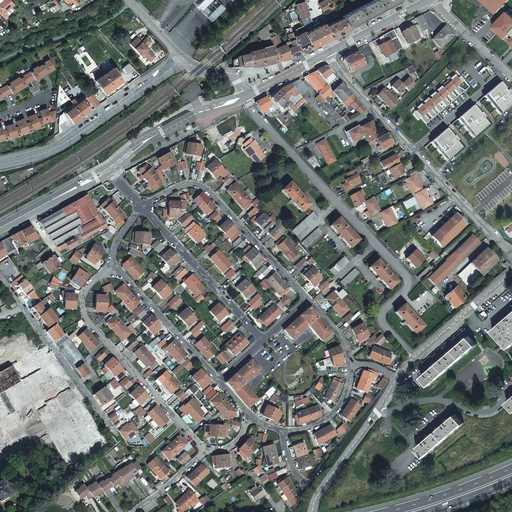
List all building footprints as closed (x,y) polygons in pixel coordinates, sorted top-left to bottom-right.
[(4,13),(14,4),(9,0),(0,0),(0,14),(3,18),(4,17),(5,19),(7,17),(5,16),(6,15),(4,13)] [(331,0),(321,0),(322,1),(318,3),(319,6),(323,13),(327,11),(328,12),(331,10),(332,11),(336,9),(331,0)] [(372,0),(367,3),(341,16),(341,17),(347,27),(365,18),(398,0),(372,0)] [(510,0),(484,0),(498,13),(510,0)] [(307,13),(303,2),(294,6),(302,27),(311,23),(307,13)] [(511,13),(509,11),(494,26),(511,43),(511,13)] [(429,28),(421,15),(415,18),(417,21),(423,31),(429,28)] [(331,38),(348,30),(347,27),(341,17),(325,26),(331,38)] [(301,54),(294,37),(290,24),(285,26),(288,34),(287,35),(289,41),(285,43),(287,48),(287,49),(291,58),(292,58),(296,56),(301,54)] [(325,26),(324,24),(305,34),(310,49),(327,40),(331,38),(325,26)] [(270,37),(271,36),(270,33),(266,25),(258,32),(261,40),(270,37)] [(432,39),(441,47),(454,34),(445,25),(432,39)] [(305,34),(302,27),(302,26),(295,30),(297,36),(294,37),(301,54),(302,53),(310,49),(305,34)] [(408,44),(418,38),(412,26),(401,32),(408,44)] [(384,57),(402,47),(393,29),(382,35),(385,42),(378,46),(384,57)] [(280,61),(291,58),(287,49),(286,50),(284,45),(281,46),(275,32),(274,33),(273,32),(270,33),(271,36),(270,37),(274,46),(280,61)] [(136,37),(129,44),(140,56),(142,54),(149,62),(154,57),(147,49),(146,50),(144,47),(145,47),(150,41),(146,37),(141,42),(136,37)] [(274,46),(270,37),(264,39),(266,48),(274,46)] [(275,62),(280,61),(274,46),(263,49),(262,47),(257,48),(258,50),(249,52),(249,54),(240,56),(241,60),(233,61),(233,67),(236,67),(249,66),(252,67),(263,65),(275,62)] [(364,65),(360,57),(356,49),(351,52),(341,57),(341,60),(342,60),(349,73),(364,65)] [(0,98),(2,98),(11,93),(14,91),(15,92),(24,87),(24,86),(37,78),(38,79),(43,76),(42,75),(48,71),(49,72),(54,69),(48,59),(43,62),(44,64),(42,66),(41,64),(37,67),(37,66),(32,69),(33,71),(31,72),(30,71),(21,76),(22,77),(20,79),(18,77),(9,83),(10,84),(8,86),(7,85),(0,88),(0,98)] [(134,70),(128,64),(122,68),(127,74),(134,70)] [(409,74),(415,71),(412,65),(405,68),(409,74)] [(304,77),(326,101),(328,104),(331,101),(326,96),(331,92),(326,86),(328,85),(334,80),(336,83),(338,81),(339,80),(327,67),(323,67),(304,77)] [(113,68),(103,75),(112,88),(122,81),(113,68)] [(112,88),(103,75),(95,81),(104,94),(112,88)] [(458,84),(464,91),(469,86),(460,76),(457,79),(454,75),(449,78),(451,80),(448,82),(447,81),(443,84),(444,86),(442,88),(440,86),(436,90),(438,91),(435,94),(434,92),(430,95),(431,97),(429,99),(427,98),(423,101),(424,103),(422,105),(420,103),(416,107),(418,109),(412,114),(417,120),(420,118),(425,124),(428,121),(423,115),(427,112),(432,118),(435,115),(430,109),(433,106),(439,112),(442,110),(436,103),(440,100),(445,106),(448,104),(443,98),(447,94),(452,100),(455,98),(450,92),(454,89),(459,95),(462,92),(457,86),(458,84)] [(398,93),(404,86),(409,91),(415,84),(408,78),(402,84),(397,80),(391,86),(392,88),(390,90),(388,89),(386,92),(383,88),(376,95),(391,109),(393,107),(397,102),(393,98),(397,93),(398,93)] [(298,80),(289,84),(301,96),(308,89),(300,81),(298,80)] [(511,103),(511,97),(499,82),(486,94),(502,112),(511,103)] [(69,99),(58,84),(55,108),(69,99)] [(300,103),(304,99),(301,96),(289,84),(278,90),(279,91),(286,99),(291,104),(295,108),(297,106),(292,101),(294,99),(295,100),(296,99),(300,103)] [(359,115),(366,111),(363,107),(354,97),(341,84),(330,94),(334,98),(336,96),(347,108),(350,105),(359,115)] [(286,99),(279,91),(271,98),(278,106),(286,99)] [(337,122),(339,126),(345,122),(341,117),(332,109),(328,104),(326,101),(325,102),(318,94),(315,97),(322,105),(321,105),(323,108),(324,108),(325,111),(327,110),(328,114),(329,113),(331,117),(332,116),(333,120),(335,119),(336,123),(337,122)] [(499,114),(502,112),(486,94),(483,96),(499,114)] [(86,114),(91,110),(84,100),(85,99),(83,96),(75,102),(73,99),(70,101),(74,106),(73,107),(81,117),(86,114)] [(261,111),(264,115),(269,113),(270,114),(276,111),(270,101),(269,102),(266,97),(255,103),(261,111)] [(93,109),(98,105),(94,99),(89,103),(93,109)] [(294,114),(298,111),(295,108),(291,104),(288,107),(294,114)] [(459,117),(475,135),(488,124),(472,105),(459,117)] [(67,127),(81,117),(73,107),(60,116),(57,126),(60,130),(59,131),(60,132),(67,127)] [(41,118),(43,123),(49,121),(50,124),(54,122),(55,111),(49,113),(47,109),(39,111),(41,118)] [(288,119),(290,122),(294,118),(293,117),(294,116),(290,111),(285,116),(288,119)] [(30,123),(32,130),(39,127),(40,130),(45,128),(41,118),(37,120),(35,114),(27,117),(30,123)] [(457,119),(472,137),(475,135),(459,117),(457,119)] [(16,122),(18,127),(21,134),(28,131),(29,134),(33,132),(32,130),(30,123),(26,124),(23,119),(16,122)] [(370,122),(360,128),(359,129),(357,126),(345,132),(349,138),(351,142),(363,136),(364,135),(368,143),(378,138),(370,122)] [(6,127),(7,131),(9,138),(16,136),(17,138),(22,137),(21,134),(18,127),(14,129),(13,125),(6,127)] [(0,140),(4,139),(5,142),(10,140),(9,138),(7,131),(3,132),(1,128),(0,128),(0,140)] [(432,140),(448,159),(461,147),(445,128),(432,140)] [(365,145),(367,149),(374,145),(373,144),(376,142),(378,146),(376,147),(378,151),(391,144),(386,134),(378,138),(368,143),(365,145)] [(257,164),(266,157),(259,150),(260,149),(259,147),(258,148),(256,146),(257,145),(254,142),(251,139),(244,145),(247,148),(246,149),(252,156),(251,157),(257,164)] [(336,161),(324,140),(317,144),(328,165),(336,161)] [(430,142),(446,161),(448,159),(432,140),(430,142)] [(192,156),(194,145),(187,143),(185,154),(192,156)] [(201,146),(194,145),(192,156),(199,157),(199,156),(201,156),(201,153),(200,153),(201,146)] [(163,170),(169,167),(175,164),(170,153),(163,157),(158,160),(163,170)] [(394,156),(380,163),(383,168),(386,167),(388,170),(399,164),(394,156)] [(224,171),(219,166),(214,161),(206,169),(210,174),(215,179),(221,174),(224,171)] [(404,174),(399,164),(388,170),(385,172),(390,181),(393,179),(404,174)] [(137,172),(146,182),(153,175),(151,172),(152,171),(150,168),(149,170),(145,166),(137,172)] [(224,171),(221,174),(224,178),(230,173),(226,169),(224,171)] [(355,169),(346,174),(348,179),(345,180),(346,183),(342,185),(346,192),(354,188),(352,184),(359,180),(356,175),(358,174),(355,169)] [(153,175),(146,182),(148,184),(146,185),(150,189),(152,188),(154,191),(161,184),(153,175)] [(419,182),(415,175),(410,177),(405,180),(406,183),(405,184),(408,189),(409,189),(412,195),(414,194),(423,190),(420,185),(419,186),(418,182),(419,182)] [(235,200),(243,192),(235,183),(226,191),(235,200)] [(309,205),(289,184),(281,191),(290,201),(289,201),(292,204),(292,203),(301,213),(309,205)] [(427,192),(425,189),(423,190),(414,194),(423,211),(432,206),(428,198),(425,193),(427,192)] [(350,197),(355,207),(364,202),(361,197),(364,195),(362,191),(350,197)] [(251,201),(243,192),(235,200),(242,208),(245,211),(250,205),(248,203),(251,201)] [(193,201),(198,206),(206,214),(214,207),(210,202),(202,193),(193,201)] [(78,200),(38,222),(49,237),(56,247),(75,237),(104,223),(102,220),(97,212),(87,195),(78,200)] [(186,201),(185,196),(183,196),(184,201),(181,201),(181,203),(168,202),(168,209),(179,210),(186,210),(186,201)] [(371,198),(364,202),(372,217),(379,213),(381,212),(373,197),(371,198)] [(261,202),(257,198),(251,204),(255,208),(261,202)] [(99,206),(107,215),(115,208),(113,206),(108,200),(107,199),(99,206)] [(381,212),(379,213),(384,223),(386,222),(390,229),(398,224),(390,207),(381,212)] [(115,208),(107,215),(117,227),(121,224),(119,221),(123,217),(115,208)] [(257,211),(255,208),(247,214),(250,217),(257,211)] [(179,210),(168,209),(164,209),(163,216),(168,216),(168,217),(170,217),(169,219),(178,219),(178,217),(179,217),(179,210)] [(256,220),(263,214),(261,212),(254,218),(256,220)] [(312,212),(292,231),(297,236),(317,217),(312,212)] [(179,221),(181,224),(187,219),(188,218),(186,214),(179,221)] [(272,224),(267,219),(263,214),(256,220),(254,222),(259,227),(263,232),(266,229),(272,224)] [(464,223),(468,220),(463,214),(461,217),(459,216),(458,217),(456,214),(431,237),(441,248),(466,225),(464,223)] [(187,219),(181,224),(185,228),(191,223),(187,219)] [(358,240),(338,219),(330,227),(339,236),(338,237),(340,240),(341,239),(350,248),(358,240)] [(223,233),(232,226),(227,221),(218,228),(223,233)] [(104,223),(75,237),(77,240),(81,238),(82,240),(106,228),(104,223)] [(279,231),(284,227),(280,223),(268,233),(272,237),(279,231)] [(200,231),(195,226),(191,230),(187,233),(191,238),(196,243),(204,235),(200,231)] [(236,231),(232,226),(223,233),(230,241),(236,236),(234,234),(236,231)] [(37,234),(36,235),(35,235),(30,227),(20,232),(26,244),(39,237),(37,234)] [(318,228),(303,242),(307,247),(323,233),(318,228)] [(106,234),(105,234),(102,236),(110,241),(113,234),(108,231),(108,232),(106,234)] [(282,234),(279,231),(272,237),(275,240),(282,234)] [(10,237),(0,242),(0,246),(5,254),(21,246),(21,249),(24,247),(30,255),(33,253),(26,244),(20,232),(10,237)] [(142,233),(135,233),(132,233),(132,242),(134,242),(134,244),(141,244),(142,233)] [(149,233),(142,233),(141,244),(141,249),(145,249),(148,248),(148,244),(149,233)] [(472,235),(449,257),(457,266),(480,244),(472,235)] [(233,245),(236,248),(243,242),(240,238),(233,245)] [(298,253),(294,248),(286,239),(277,247),(282,252),(290,261),(293,258),(298,254),(298,253)] [(73,240),(57,248),(59,251),(66,247),(67,250),(69,249),(70,250),(77,246),(73,240)] [(149,247),(153,250),(159,244),(156,241),(149,247)] [(243,242),(236,248),(239,251),(246,245),(243,242)] [(159,244),(153,250),(156,254),(163,248),(159,244)] [(102,251),(93,245),(90,251),(86,257),(96,263),(100,257),(103,252),(102,251)] [(244,256),(249,261),(257,254),(252,249),(250,247),(242,254),(244,256)] [(40,262),(51,253),(49,249),(37,258),(40,262)] [(136,250),(135,250),(130,249),(128,253),(136,256),(138,253),(145,257),(146,256),(141,251),(136,250)] [(458,275),(469,287),(496,261),(485,249),(458,275)] [(72,256),(79,261),(82,256),(75,251),(72,256)] [(159,259),(164,264),(168,268),(177,260),(173,256),(168,251),(159,259)] [(210,258),(214,263),(222,272),(230,265),(226,259),(218,251),(210,258)] [(415,251),(406,259),(414,268),(423,260),(415,251)] [(429,255),(434,261),(438,257),(433,251),(429,255)] [(257,254),(249,261),(254,267),(257,264),(259,267),(264,262),(257,254)] [(15,256),(10,259),(15,265),(19,262),(15,256)] [(41,264),(40,262),(34,265),(37,269),(42,265),(49,274),(53,271),(59,266),(51,256),(41,264)] [(76,265),(79,261),(72,256),(69,260),(76,265)] [(334,275),(348,262),(344,257),(329,270),(334,275)] [(457,266),(449,257),(445,261),(446,262),(453,269),(457,266)] [(122,265),(123,266),(126,270),(134,279),(143,272),(138,267),(130,258),(122,265)] [(303,265),(307,261),(304,258),(295,266),(298,270),(300,268),(303,265)] [(397,282),(377,261),(369,268),(378,278),(377,278),(379,281),(380,280),(389,290),(397,282)] [(435,287),(438,284),(440,282),(453,270),(453,269),(446,262),(431,276),(428,279),(435,287)] [(254,274),(257,277),(262,273),(267,268),(264,266),(254,274)] [(174,278),(182,271),(179,268),(171,275),(174,278)] [(321,279),(317,274),(312,268),(307,273),(303,276),(308,281),(313,286),(314,285),(316,283),(321,279)] [(80,287),(84,281),(88,276),(78,269),(74,275),(70,281),(80,287)] [(355,269),(340,282),(345,288),(360,274),(355,269)] [(234,274),(230,270),(224,275),(228,279),(230,277),(234,274)] [(184,274),(182,271),(174,278),(177,281),(180,278),(184,274)] [(279,295),(279,294),(284,290),(287,287),(282,282),(274,273),(266,280),(270,285),(279,295)] [(21,275),(10,284),(12,287),(24,279),(21,275)] [(191,275),(182,283),(187,288),(193,295),(195,297),(204,289),(199,284),(191,275)] [(235,287),(240,292),(245,297),(253,290),(248,285),(244,279),(235,287)] [(33,292),(30,287),(29,285),(25,280),(18,285),(26,297),(33,292)] [(152,288),(157,294),(165,286),(160,281),(152,288)] [(445,287),(440,282),(438,284),(435,287),(439,291),(445,287)] [(319,289),(321,292),(325,289),(329,285),(326,283),(324,285),(323,284),(319,289)] [(115,293),(122,301),(131,294),(123,285),(115,293)] [(165,286),(157,294),(161,299),(163,298),(164,299),(171,293),(165,286)] [(456,288),(445,297),(453,307),(464,298),(456,288)] [(65,298),(64,302),(75,302),(76,295),(69,295),(69,292),(62,292),(62,298),(65,298)] [(333,308),(341,301),(333,292),(325,300),(333,308)] [(131,294),(122,301),(130,310),(139,303),(131,294)] [(256,301),(258,299),(260,297),(257,294),(248,303),(251,306),(256,301)] [(28,302),(32,308),(40,301),(36,295),(28,302)] [(178,300),(180,298),(177,295),(167,304),(170,307),(178,300)] [(280,298),(279,299),(285,306),(290,302),(285,297),(282,300),(280,298)] [(40,301),(32,308),(38,317),(45,312),(42,307),(45,305),(42,300),(40,301)] [(178,300),(170,307),(173,310),(181,302),(178,300)] [(349,309),(341,301),(333,308),(341,317),(349,309)] [(209,312),(213,317),(218,322),(219,321),(225,315),(226,314),(222,309),(217,305),(209,312)] [(266,326),(271,322),(280,314),(273,305),(267,310),(258,318),(266,326)] [(423,327),(403,305),(395,313),(404,322),(403,323),(406,326),(406,325),(415,334),(423,327)] [(66,314),(60,306),(56,309),(61,317),(66,314)] [(127,320),(129,322),(136,316),(143,311),(140,307),(134,312),(135,313),(127,320)] [(177,317),(182,322),(190,314),(187,312),(190,310),(187,307),(177,317)] [(309,327),(322,342),(331,333),(326,327),(309,308),(284,331),(289,337),(292,340),(307,327),(309,327)] [(45,312),(38,317),(40,319),(50,311),(49,309),(45,312)] [(50,311),(40,319),(47,328),(56,321),(57,320),(50,311)] [(143,311),(136,316),(140,320),(147,315),(143,311)] [(511,339),(511,312),(498,325),(507,334),(511,339)] [(190,314),(182,322),(187,328),(195,320),(190,314)] [(350,320),(353,317),(350,314),(343,319),(346,323),(350,320)] [(106,323),(114,332),(122,324),(115,316),(106,323)] [(150,317),(143,323),(142,324),(146,329),(151,334),(158,327),(160,326),(156,321),(151,316),(150,317)] [(220,328),(223,332),(232,324),(229,320),(220,328)] [(56,321),(47,328),(48,330),(55,325),(57,323),(56,321)] [(190,332),(192,335),(197,330),(205,323),(203,321),(190,332)] [(122,324),(114,332),(122,341),(130,333),(126,328),(122,324)] [(232,324),(223,332),(226,335),(235,327),(232,324)] [(48,330),(45,332),(53,342),(55,345),(67,337),(67,336),(65,333),(62,335),(55,325),(48,330)] [(130,325),(126,328),(130,333),(132,335),(135,332),(130,325)] [(352,331),(355,336),(359,342),(360,342),(367,337),(368,336),(365,331),(362,325),(352,331)] [(511,339),(507,334),(498,325),(492,330),(508,348),(511,344),(511,339)] [(160,329),(158,327),(151,334),(153,336),(160,329)] [(78,337),(82,342),(90,351),(99,343),(94,338),(86,329),(78,337)] [(197,330),(192,335),(195,338),(200,333),(197,330)] [(233,356),(238,352),(247,343),(240,335),(234,340),(225,348),(233,356)] [(379,345),(385,340),(380,335),(373,340),(369,344),(371,347),(376,342),(379,345)] [(428,385),(445,371),(476,344),(469,336),(467,337),(421,377),(418,380),(421,383),(424,380),(428,385)] [(67,337),(55,345),(58,348),(70,340),(69,339),(67,337)] [(206,359),(210,357),(212,354),(215,352),(210,347),(202,338),(194,345),(198,350),(206,359)] [(70,340),(58,348),(71,367),(74,370),(76,369),(76,368),(81,364),(82,365),(86,362),(84,359),(77,350),(73,344),(70,340)] [(138,344),(135,340),(133,342),(129,345),(126,348),(129,352),(138,344)] [(165,344),(162,340),(161,342),(156,346),(159,349),(165,344)] [(165,349),(170,354),(178,363),(183,358),(186,355),(180,348),(174,341),(170,345),(165,349)] [(168,357),(170,354),(165,349),(170,345),(169,343),(161,350),(168,357)] [(49,434),(67,467),(107,445),(83,407),(88,404),(73,383),(54,356),(46,346),(11,366),(0,371),(0,443),(3,448),(8,457),(29,445),(49,434)] [(146,367),(148,364),(154,359),(149,354),(142,346),(139,348),(135,352),(133,353),(138,358),(146,367)] [(331,358),(341,354),(338,347),(328,351),(331,358)] [(386,365),(387,361),(389,358),(390,354),(384,351),(372,347),(368,358),(375,360),(386,365)] [(163,363),(152,351),(149,354),(154,359),(148,364),(150,367),(156,361),(158,364),(152,369),(151,368),(144,375),(147,378),(154,371),(157,368),(163,363)] [(100,356),(96,359),(99,361),(106,355),(103,352),(100,356)] [(223,365),(226,362),(223,358),(221,356),(223,355),(220,353),(216,357),(223,365)] [(343,361),(341,354),(331,358),(333,365),(334,367),(337,366),(337,367),(344,365),(343,361)] [(84,359),(86,362),(87,364),(89,366),(93,362),(88,355),(84,359)] [(101,371),(105,375),(109,371),(117,364),(112,358),(112,359),(110,357),(107,360),(109,361),(104,366),(105,367),(101,371)] [(180,366),(182,370),(184,368),(190,363),(187,360),(185,361),(181,366),(180,366)] [(245,405),(248,408),(257,400),(244,386),(245,383),(259,370),(251,361),(226,383),(245,405)] [(76,368),(76,369),(82,378),(87,374),(90,379),(96,375),(89,366),(87,364),(86,362),(82,365),(81,364),(76,368)] [(117,364),(109,371),(114,377),(115,375),(117,378),(119,380),(126,373),(117,364)] [(182,370),(180,366),(172,373),(175,376),(182,370)] [(191,378),(196,383),(200,388),(209,380),(204,375),(200,370),(191,378)] [(166,372),(157,379),(161,384),(162,384),(170,393),(178,385),(173,380),(166,372)] [(367,393),(369,387),(372,377),(373,375),(372,375),(366,373),(363,372),(361,378),(356,389),(367,393)] [(119,385),(121,388),(124,386),(129,381),(126,377),(120,382),(119,380),(117,378),(115,380),(119,385)] [(383,378),(376,388),(382,389),(387,382),(383,378)] [(114,379),(109,383),(114,389),(119,385),(115,380),(114,379)] [(209,380),(200,388),(202,390),(211,382),(209,380)] [(335,403),(338,396),(343,385),(333,381),(330,387),(325,398),(335,403)] [(167,395),(170,393),(162,384),(159,387),(167,395)] [(130,395),(134,400),(139,405),(147,397),(143,392),(138,387),(136,390),(130,395)] [(203,393),(206,396),(209,393),(213,390),(210,387),(203,393)] [(99,390),(93,394),(101,406),(110,399),(109,398),(111,397),(107,390),(105,392),(102,388),(99,390)] [(175,394),(178,398),(183,393),(180,390),(175,394)] [(183,393),(178,398),(181,401),(186,396),(183,393)] [(282,395),(280,393),(278,397),(273,396),(272,395),(269,401),(275,404),(277,400),(277,399),(282,395)] [(211,403),(219,411),(227,404),(220,395),(211,403)] [(282,396),(282,395),(277,399),(277,400),(285,404),(287,397),(282,396)] [(183,407),(188,413),(195,421),(202,416),(204,414),(199,408),(191,400),(186,405),(183,407)] [(350,422),(354,416),(360,406),(351,400),(347,405),(341,416),(350,422)] [(269,401),(267,407),(273,409),(275,404),(269,401)] [(185,415),(188,413),(183,407),(186,405),(184,403),(179,408),(185,415)] [(227,404),(219,411),(227,420),(229,422),(234,417),(232,415),(235,413),(227,404)] [(262,417),(268,419),(273,409),(267,407),(266,406),(264,412),(262,416),(262,417)] [(140,413),(143,410),(140,407),(135,412),(138,415),(140,413)] [(168,421),(164,415),(156,407),(147,414),(148,415),(152,419),(160,428),(168,421)] [(273,409),(268,419),(275,422),(276,421),(278,422),(282,413),(273,409)] [(299,426),(305,423),(317,419),(313,409),(307,411),(295,415),(296,417),(299,426)] [(138,415),(137,416),(140,419),(146,413),(145,412),(143,410),(140,413),(138,415)] [(114,413),(108,417),(112,422),(117,418),(114,413)] [(424,456),(443,440),(463,423),(456,414),(442,426),(416,448),(424,456)] [(131,423),(118,432),(125,442),(139,432),(131,423)] [(344,424),(340,428),(346,434),(349,430),(344,424)] [(216,437),(217,427),(204,426),(204,434),(208,434),(207,437),(216,437)] [(224,427),(217,427),(216,437),(224,437),(224,436),(226,436),(226,428),(224,428),(224,427)] [(318,445),(324,442),(335,436),(330,427),(324,430),(313,435),(318,445)] [(337,436),(341,440),(342,438),(346,434),(340,428),(336,432),(338,434),(337,436)] [(143,439),(148,446),(154,440),(149,434),(143,439)] [(179,436),(170,444),(178,453),(187,444),(184,442),(186,440),(184,437),(182,439),(179,436)] [(247,458),(251,453),(257,448),(252,443),(249,441),(248,440),(243,445),(239,450),(240,451),(247,458)] [(178,453),(170,444),(161,453),(169,461),(178,453)] [(297,459),(307,456),(303,444),(289,449),(289,450),(289,452),(291,458),(292,460),(297,459)] [(263,448),(264,454),(268,466),(278,464),(276,457),(273,445),(263,448)] [(0,461),(8,457),(3,448),(0,449),(0,461)] [(245,460),(247,458),(240,451),(238,453),(245,460)] [(181,456),(186,461),(189,458),(184,453),(181,456)] [(216,469),(223,468),(230,467),(229,461),(228,457),(228,455),(221,456),(214,457),(215,463),(216,469)] [(182,465),(186,461),(181,456),(177,459),(182,465)] [(307,456),(297,459),(300,470),(311,466),(307,456)] [(168,472),(163,467),(155,458),(147,466),(152,471),(160,480),(168,472)] [(130,473),(126,468),(122,462),(116,466),(117,468),(113,470),(116,473),(121,481),(122,482),(126,480),(126,481),(133,477),(130,473)] [(141,469),(136,462),(131,465),(130,464),(126,468),(130,473),(133,477),(135,480),(139,477),(136,472),(141,469)] [(194,486),(200,481),(209,474),(201,465),(196,470),(187,478),(194,486)] [(237,472),(241,478),(245,476),(244,475),(242,472),(240,469),(237,472)] [(111,486),(112,487),(117,484),(120,488),(124,485),(122,482),(121,481),(116,473),(111,476),(112,477),(107,480),(110,484),(111,486)] [(99,488),(102,492),(106,497),(110,494),(107,489),(111,486),(110,484),(107,480),(106,479),(102,482),(101,481),(96,485),(99,488)] [(277,485),(281,490),(288,500),(293,497),(297,493),(296,492),(295,490),(293,488),(286,479),(283,481),(279,484),(277,485)] [(1,481),(0,481),(0,500),(9,495),(1,481)] [(90,495),(91,497),(92,497),(95,495),(96,496),(102,492),(99,488),(96,485),(94,482),(89,486),(88,486),(85,488),(90,495)] [(74,492),(79,499),(84,496),(87,500),(91,497),(90,495),(85,488),(83,484),(79,488),(79,489),(74,492)] [(251,494),(250,494),(256,501),(264,495),(259,488),(256,490),(255,488),(249,492),(251,494)] [(183,511),(188,507),(197,499),(189,491),(184,495),(175,504),(180,509),(183,511)] [(202,500),(206,505),(212,500),(209,497),(206,499),(205,497),(202,500)] [(295,500),(293,497),(288,500),(295,509),(299,502),(296,499),(295,500)] [(188,507),(190,509),(198,501),(197,499),(188,507)] [(198,502),(203,507),(206,505),(202,500),(201,499),(198,502)]
